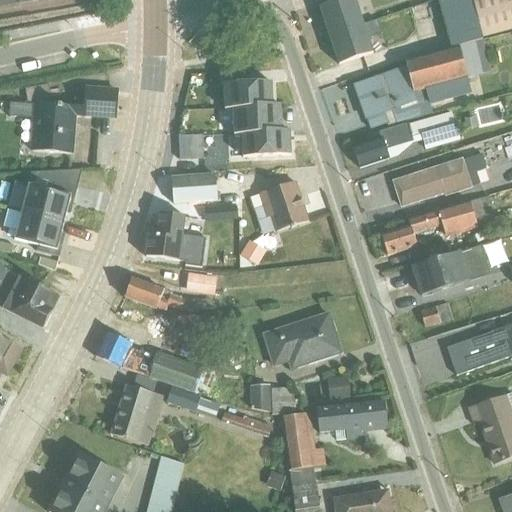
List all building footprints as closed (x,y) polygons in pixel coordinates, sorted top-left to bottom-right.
[(329,38),(364,26),(354,0),(350,0),(319,9),(329,38)] [(511,0),(437,0),(451,50),(459,49),(483,42),(481,36),(511,27),(511,0)] [(364,26),(329,38),(339,67),(373,55),(364,26)] [(459,49),(467,79),(492,73),(483,42),(459,49)] [(413,94),(467,79),(459,49),(451,50),(405,62),(406,69),(413,94)] [(413,94),(406,69),(354,88),(366,120),(370,130),(383,125),(386,126),(432,115),(430,107),(471,96),(467,79),(413,94)] [(282,95),(277,77),(210,96),(215,113),(282,95)] [(116,119),(118,93),(85,91),(84,109),(10,103),(9,117),(35,119),(32,153),(74,156),(76,118),(116,119)] [(481,123),(505,121),(503,101),(480,103),(481,123)] [(420,121),(420,123),(408,126),(407,124),(379,132),(381,140),(354,149),(360,169),(399,157),(413,144),(422,141),(425,151),(461,142),(453,112),(420,121)] [(243,147),(246,169),(257,167),(253,146),(243,147)] [(476,173),(486,170),(482,155),(393,183),(394,184),(401,207),(401,208),(444,196),(445,199),(472,190),(472,188),(480,186),(476,173)] [(54,186),(77,191),(82,172),(31,174),(28,186),(15,183),(8,208),(22,212),(29,186),(52,192),(54,186)] [(173,206),(217,202),(215,177),(171,180),(173,206)] [(262,237),(275,233),(276,234),(308,223),(295,184),(259,196),(250,199),(262,237)] [(29,186),(22,212),(21,214),(64,225),(66,215),(70,216),(77,191),(54,186),(52,192),(29,186)] [(490,198),(407,221),(409,228),(381,236),(388,258),(417,248),(413,236),(441,227),(445,240),(478,231),(477,227),(497,222),(490,198)] [(237,208),(203,210),(204,223),(238,221),(237,208)] [(64,225),(21,214),(14,240),(38,247),(37,252),(59,259),(65,236),(61,234),(64,225)] [(149,236),(146,259),(185,264),(185,267),(202,269),(205,240),(182,237),(185,218),(160,215),(157,237),(149,236)] [(256,267),(265,252),(250,242),(240,257),(256,267)] [(481,249),(413,268),(421,298),(489,277),(481,249)] [(59,298),(27,283),(5,272),(8,268),(0,264),(0,292),(9,297),(1,312),(42,330),(51,311),(52,312),(59,298)] [(188,275),(185,294),(214,298),(217,279),(188,275)] [(157,311),(157,309),(165,313),(168,308),(181,313),(181,312),(198,312),(198,311),(212,311),(212,301),(185,301),(170,296),(168,301),(161,298),(164,292),(131,280),(125,299),(157,311)] [(420,313),(425,329),(453,321),(448,305),(420,313)] [(272,369),(288,364),(290,370),(340,354),(328,316),(262,337),(272,369)] [(511,326),(446,350),(456,377),(509,359),(510,361),(511,360),(511,326)] [(131,345),(131,346),(106,334),(95,358),(122,370),(149,380),(172,388),(201,397),(209,400),(217,377),(203,372),(205,368),(159,353),(158,355),(131,345)] [(0,371),(6,375),(21,350),(2,339),(0,335),(0,371)] [(351,398),(349,378),(327,380),(329,401),(351,398)] [(111,436),(148,448),(163,398),(126,386),(111,436)] [(271,415),(270,387),(250,387),(250,411),(271,415)] [(200,399),(201,397),(172,388),(166,404),(195,414),(195,413),(215,420),(220,406),(200,399)] [(271,390),(272,417),(295,416),(293,389),(271,390)] [(494,465),(511,459),(511,395),(469,411),(474,426),(480,424),(494,465)] [(337,442),(362,439),(362,434),(361,430),(387,427),(384,403),(316,411),(319,434),(335,432),(337,442)] [(272,427),(244,418),(244,421),(224,414),(221,424),(268,440),(272,427)] [(291,488),(315,484),(313,469),(325,467),(323,450),(313,452),(308,415),(280,419),(288,472),(289,472),(291,488)] [(79,456),(50,511),(106,511),(123,480),(79,456)] [(171,511),(183,465),(161,458),(147,511),(171,511)] [(280,493),(285,477),(271,472),(265,487),(280,493)] [(319,511),(315,484),(291,488),(294,511),(319,511)] [(334,511),(391,511),(388,491),(333,500),(334,511)] [(511,511),(511,497),(499,502),(500,503),(503,511),(511,511)]
